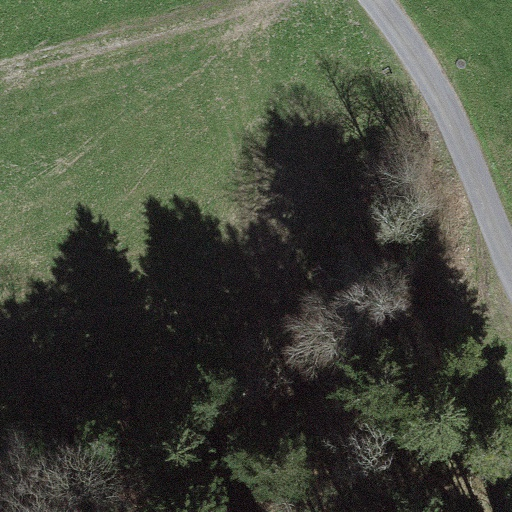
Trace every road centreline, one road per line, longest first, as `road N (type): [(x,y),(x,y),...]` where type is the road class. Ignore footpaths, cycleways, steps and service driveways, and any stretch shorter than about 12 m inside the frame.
road 1 (track): [(376,0),(420,58),(511,260)]
road 2 (track): [(0,73),(193,22),(243,0)]
